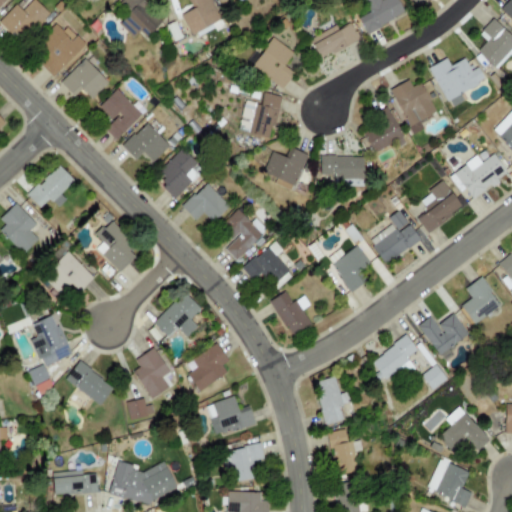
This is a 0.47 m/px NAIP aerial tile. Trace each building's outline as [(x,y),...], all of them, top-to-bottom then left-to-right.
[(14,5),(0,19),(0,23),(18,42),(47,14),(33,0),(31,0),(20,11),(14,5)] [(145,37),(161,21),(138,0),(120,0),(120,1),(131,11),(118,25),(131,38),(138,30),(145,37)] [(189,35),(219,21),(209,0),(188,0),(193,8),(179,15),(189,35)] [(403,14),(395,0),(359,0),(366,13),(356,18),(364,34),(403,14)] [(408,0),(417,8),(424,0),(408,0)] [(511,0),(506,0),(498,10),(511,22),(511,0)] [(495,70),(511,52),(511,38),(491,19),(477,33),(485,41),(475,51),(495,70)] [(357,39),(348,23),(336,30),(334,25),(307,40),(318,60),(357,39)] [(52,77),(83,43),(64,26),(60,30),(54,24),(35,45),(45,54),(36,64),(52,77)] [(291,52),(270,37),(249,67),(280,89),(292,73),(282,66),(291,52)] [(106,83),(82,59),(58,82),(72,97),(80,89),(89,99),(106,83)] [(448,66),(444,59),(428,66),(448,108),(461,101),(457,93),(483,81),(476,67),(468,71),(463,59),(448,66)] [(387,89),(408,135),(421,129),(418,121),(433,114),(419,83),(410,87),(407,81),(387,89)] [(102,129),(113,140),(140,115),(115,89),(96,107),(109,122),(102,129)] [(247,134),(269,138),(277,96),(261,93),(259,105),(253,104),(247,134)] [(361,135),(371,153),(401,137),(385,107),(374,113),(380,125),(361,135)] [(162,128),(151,117),(120,147),(132,160),(140,152),(150,162),(167,146),(156,135),(162,128)] [(511,155),(511,120),(495,137),(507,148),(506,149),(511,155)] [(173,199),(196,175),(190,169),(195,163),(179,148),(156,173),(161,178),(156,183),(173,199)] [(269,152),(261,173),(275,179),(272,184),(290,191),(305,155),(288,148),(283,157),(269,152)] [(470,199),(483,190),(482,189),(488,185),(490,188),(497,183),(494,179),(504,171),(491,154),(469,171),(464,165),(451,174),(470,199)] [(361,157),(318,156),(317,175),(330,176),(330,179),(361,179),(361,157)] [(58,194),(72,181),(56,165),(25,195),(37,209),(47,199),(56,207),(64,200),(58,194)] [(414,219),(425,211),(422,207),(432,199),(426,191),(439,181),(459,206),(448,213),(450,215),(425,234),(414,219)] [(227,205),(203,183),(180,208),(193,221),(200,213),(211,223),(227,205)] [(36,240),(27,231),(33,225),(14,204),(0,216),(0,222),(2,225),(0,227),(0,233),(20,255),(36,240)] [(223,249),(233,260),(264,230),(253,219),(248,223),(235,209),(217,227),(231,242),(223,249)] [(386,218),(394,230),(369,247),(382,265),(417,240),(396,210),(386,218)] [(133,257),(127,251),(132,246),(109,221),(92,236),(99,243),(94,248),(116,273),(133,257)] [(274,255),(280,250),(272,242),(240,268),(250,280),(259,273),(270,286),(287,271),(274,255)] [(347,293),(360,284),(353,275),(368,264),(354,246),(329,265),(339,278),(337,279),(347,293)] [(91,278),(66,253),(40,277),(57,294),(68,284),(76,292),(91,278)] [(511,283),(496,264),(508,255),(511,259),(511,283)] [(463,289),(478,277),(490,291),(488,292),(498,306),(472,325),(458,306),(469,298),(463,289)] [(166,338),(175,329),(184,338),(195,326),(188,320),(198,309),(181,292),(151,324),(166,338)] [(289,339),(310,327),(300,309),(307,305),(302,296),(289,303),(284,292),(268,300),(289,339)] [(450,314),(466,334),(437,356),(414,326),(427,317),(440,335),(442,333),(436,325),(450,314)] [(44,365),(68,355),(51,315),(27,325),(44,365)] [(415,350),(404,336),(369,362),(382,380),(397,369),(402,376),(412,369),(404,358),(415,350)] [(226,361),(214,343),(190,360),(195,367),(185,374),(197,392),(224,373),(220,365),(226,361)] [(170,387),(164,377),(167,376),(153,348),(132,359),(137,367),(131,370),(146,399),(170,387)] [(111,385),(74,362),(62,382),(99,404),(111,385)] [(35,394),(50,387),(40,365),(26,372),(35,394)] [(430,390),(444,379),(433,365),(418,376),(430,390)] [(341,420),(336,405),(341,404),(334,377),(311,383),(323,425),(341,420)] [(235,410),(231,397),(203,406),(207,419),(215,416),(221,435),(253,425),(247,406),(235,410)] [(124,403),(128,420),(151,414),(149,405),(143,406),(141,399),(124,403)] [(511,403),(503,404),(503,434),(511,433),(511,403)] [(486,443),(465,413),(440,430),(455,451),(467,442),(474,451),(486,443)] [(349,472),(344,430),(326,432),(332,475),(349,472)] [(250,461),(261,459),(259,445),(219,450),(222,471),(229,470),(231,483),(253,479),(250,461)] [(466,472),(444,463),(437,460),(424,489),(463,506),(469,493),(459,489),(466,472)] [(174,489),(161,462),(139,472),(132,471),(129,465),(115,461),(106,495),(148,506),(149,500),(174,489)] [(50,471),(80,468),(81,473),(94,472),(96,491),(80,492),(65,493),(65,492),(52,493),(50,471)] [(265,511),(266,501),(258,501),(258,493),(225,492),(224,511),(265,511)] [(337,494),(337,511),(356,511),(356,493),(337,494)]
